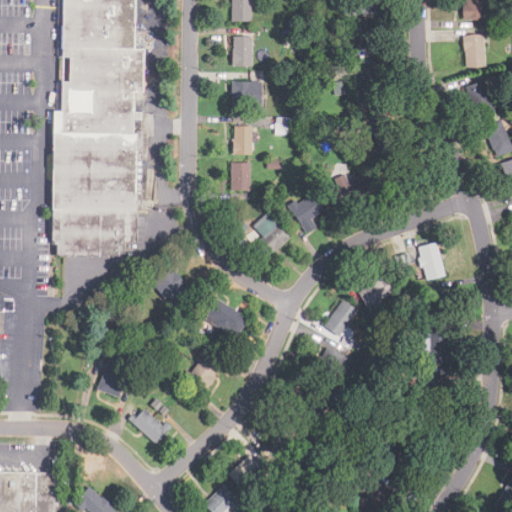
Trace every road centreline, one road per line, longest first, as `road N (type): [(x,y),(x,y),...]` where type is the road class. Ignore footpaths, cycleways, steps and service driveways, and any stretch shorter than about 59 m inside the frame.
road 1 (residential): [(418,0),(422,86),(473,200),(492,313),(482,433),(438,511)]
road 2 (residential): [(153,489),(250,395),(317,272),(361,241),(473,200)]
road 3 (residential): [(191,0),(188,184),(199,228),(232,270),(293,304)]
road 4 (residential): [(0,427),(63,429),(100,440),(172,511)]
